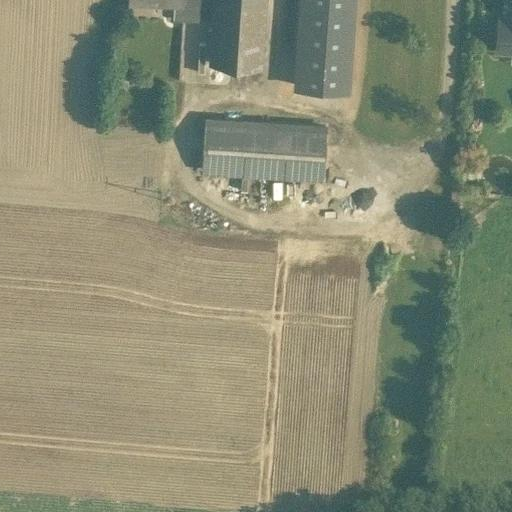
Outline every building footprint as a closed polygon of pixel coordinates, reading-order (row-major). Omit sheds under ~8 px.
[(199,0),(182,0),(182,1),(174,0),(173,17),(174,17),(174,16),(198,17),(199,0)] [(214,0),(199,0),(198,17),(213,18),(214,0)] [(265,0),(214,0),(213,18),(210,62),(261,65),(265,0)] [(294,0),(291,32),(320,34),(324,35),(324,34),(327,0),(294,0)] [(327,0),(324,34),(340,36),(343,0),(327,0)] [(511,0),(504,0),(503,14),(499,14),(496,47),(511,48),(511,0)] [(340,36),(324,34),(324,35),(320,34),(316,64),(321,65),(337,66),(340,36)] [(316,64),(287,62),(284,95),(318,97),(321,65),(316,64)] [(337,66),(321,65),(318,97),(334,99),(337,66)] [(326,125),(207,117),(203,168),(323,176),(326,125)]
